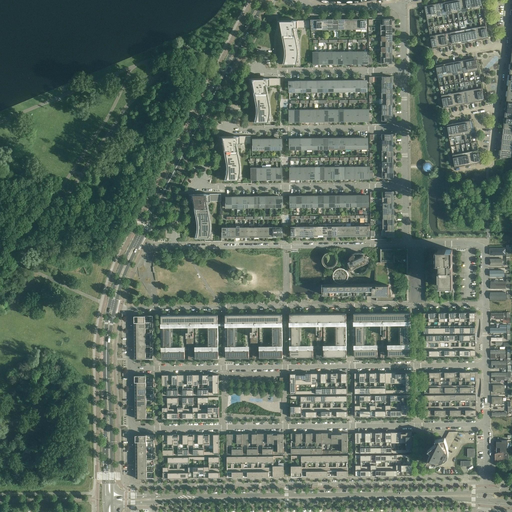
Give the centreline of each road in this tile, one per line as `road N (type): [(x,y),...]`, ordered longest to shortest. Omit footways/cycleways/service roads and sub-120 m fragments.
road 1 (residential): [(486,481),(135,485),(130,427)]
road 2 (unclassified): [(128,308),(484,303)]
road 3 (residential): [(130,427),(486,424)]
road 4 (tertiary): [(486,491),(152,495)]
road 5 (tertiary): [(152,502),(486,500)]
road 6 (secondary): [(137,240),(261,0)]
road 7 (unclassified): [(406,242),(137,240)]
road 8 (residential): [(222,367),(486,365)]
road 9 (residential): [(406,184),(195,187)]
road 10 (secondary): [(112,305),(104,351),(106,499)]
road 11 (secondary): [(112,496),(112,305)]
road 12 (residential): [(404,127),(224,127)]
road 13 (residential): [(403,70),(250,72)]
